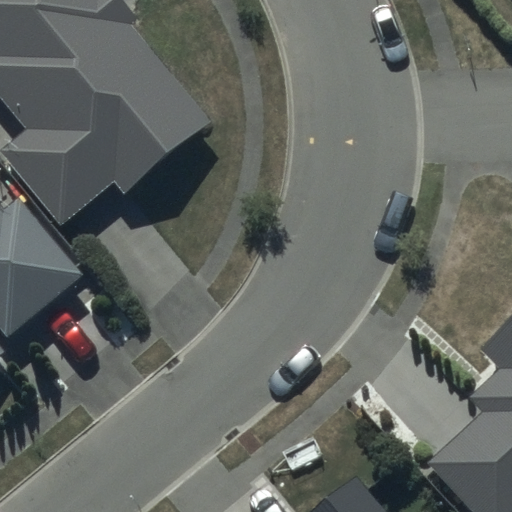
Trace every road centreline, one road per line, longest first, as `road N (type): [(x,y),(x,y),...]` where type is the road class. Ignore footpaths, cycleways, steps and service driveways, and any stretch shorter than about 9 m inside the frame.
road 1 (residential): [(360,119),(351,196),(294,309),(237,370),(66,511)]
road 2 (residential): [(511,110),(360,119)]
road 3 (residential): [(321,0),(354,75),(360,119)]
